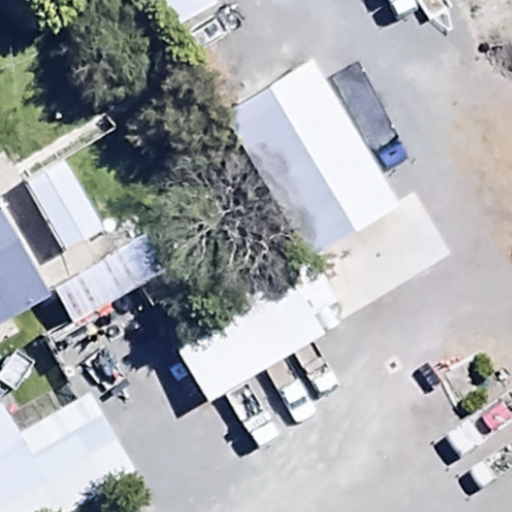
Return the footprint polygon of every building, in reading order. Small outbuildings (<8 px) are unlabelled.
[(139,0),(159,41),(211,16),(202,0),(139,0)] [(308,75),(214,129),(300,278),(338,256),(348,273),(376,256),(366,238),(393,223),(308,75)] [(59,171),(18,195),(58,263),(99,239),(59,171)] [(0,350),(9,345),(3,334),(42,311),(0,239),(0,350)] [(164,286),(139,246),(47,302),(71,342),(164,286)] [(162,345),(202,416),(318,351),(279,280),(162,345)] [(0,419),(0,511),(89,511),(130,489),(81,403),(13,442),(0,419)]
